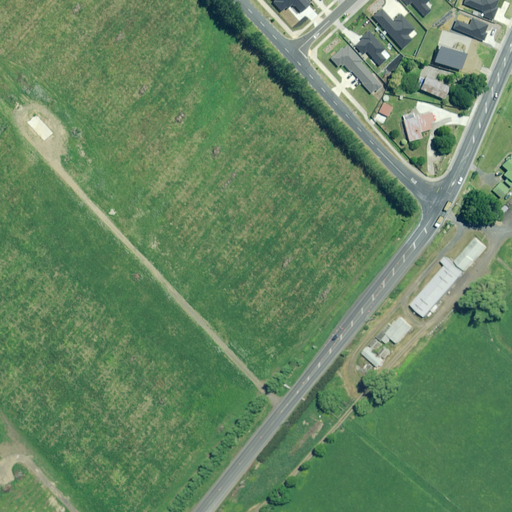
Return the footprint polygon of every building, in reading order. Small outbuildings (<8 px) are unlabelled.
[(273,0),(275,1),(272,4),(281,13),(292,3),(301,12),(310,4),(306,0),(273,0)] [(403,0),(408,5),(411,2),(424,16),(431,10),(425,3),(428,0),(403,0)] [(477,0),(465,0),(464,4),(484,13),(483,16),(492,20),(498,8),(495,7),(498,0),(497,0),(480,0),(480,1),(477,0)] [(381,8),(373,16),(403,48),(412,40),(407,34),(414,28),(401,14),(394,21),(381,8)] [(457,20),(453,28),(484,41),(488,33),(485,32),(488,25),(473,18),(470,25),(457,20)] [(362,40),(355,46),(363,54),(366,51),(380,65),(387,59),(381,53),(385,48),(369,31),(361,39),(362,40)] [(363,61),(348,45),(344,49),(343,47),(331,58),(339,66),(342,63),(350,72),(352,70),(373,93),(382,85),(361,62),(363,61)] [(441,46),(435,62),(462,70),(468,54),(441,46)] [(424,79),(420,76),(415,87),(444,100),(450,86),(426,75),(424,79)] [(393,107),(383,102),(378,112),(388,117),(393,107)] [(419,133),(428,131),(429,134),(437,133),(437,129),(433,111),(414,115),(413,112),(402,114),(408,142),(421,140),(419,133)] [(37,114),(26,123),(28,125),(26,127),(30,131),(32,129),(44,142),(54,133),(37,114)] [(511,154),(501,166),(507,171),(503,175),(506,179),(504,181),(510,187),(511,185),(511,154)] [(508,190),(500,182),(492,190),(500,198),(508,190)] [(487,244),(477,236),(456,260),(466,268),(487,244)] [(460,276),(466,268),(456,260),(447,252),(441,259),(460,276)] [(460,277),(446,264),(412,303),(426,315),(460,277)] [(412,327),(399,316),(382,335),(395,346),(412,327)] [(378,351),(384,345),(376,338),(371,344),(378,351)] [(384,345),(378,351),(386,358),(392,352),(384,345)] [(388,364),(369,348),(362,356),(381,372),(388,364)]
